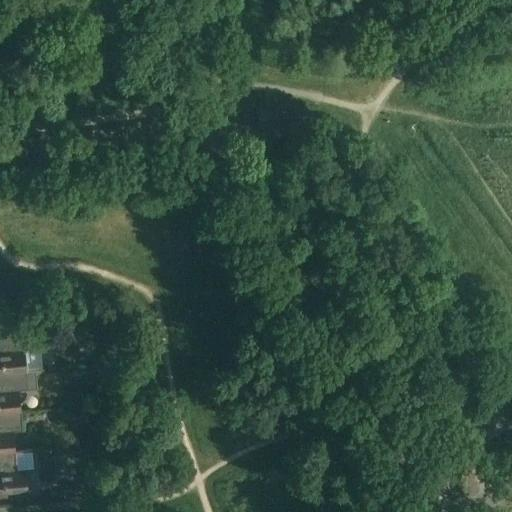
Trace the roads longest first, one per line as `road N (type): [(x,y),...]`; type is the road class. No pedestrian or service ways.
road 1 (unclassified): [(429,511),(218,103)]
road 2 (unclassified): [(218,103),(169,127),(0,163)]
